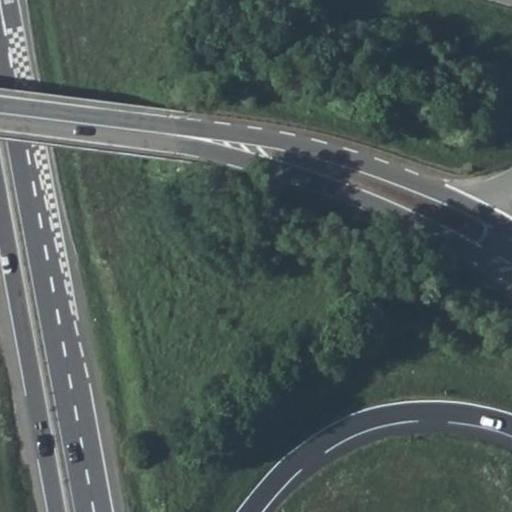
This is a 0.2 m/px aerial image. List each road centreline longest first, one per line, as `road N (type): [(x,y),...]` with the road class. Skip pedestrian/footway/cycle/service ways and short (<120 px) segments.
road 1 (tertiary): [(0,121),(318,169),(491,240)]
road 2 (trunk): [(0,206),(56,511)]
road 3 (trunk): [(247,511),(310,447),(359,421),(433,410),(511,427)]
road 4 (trunk): [(51,287),(0,11)]
road 5 (trunk): [(102,511),(51,287)]
road 6 (trunk): [(88,511),(51,287)]
